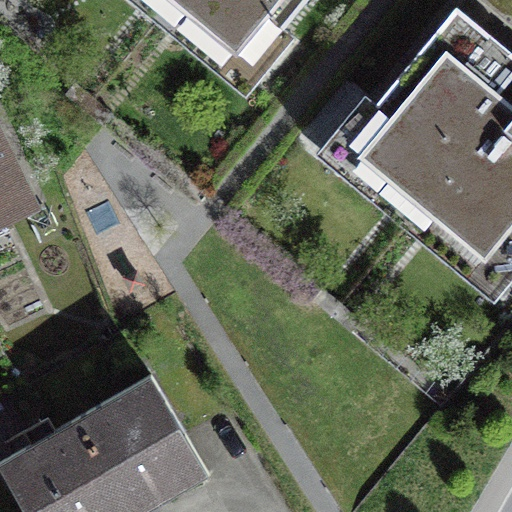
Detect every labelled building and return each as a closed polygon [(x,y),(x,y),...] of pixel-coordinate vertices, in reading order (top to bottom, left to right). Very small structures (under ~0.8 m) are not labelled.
[(142,0),(202,49),(216,32),(251,62),(302,0),(142,0)] [(511,0),(479,0),(511,26),(511,0)] [(511,76),(511,51),(454,5),(344,139),(384,171),(370,188),(451,254),(464,238),(501,268),(511,253),(511,102),(499,92),(511,76)] [(0,207),(23,197),(0,148),(0,207)] [(141,511),(209,473),(151,374),(55,429),(48,416),(24,430),(31,443),(0,460),(0,468),(25,511),(141,511)]
